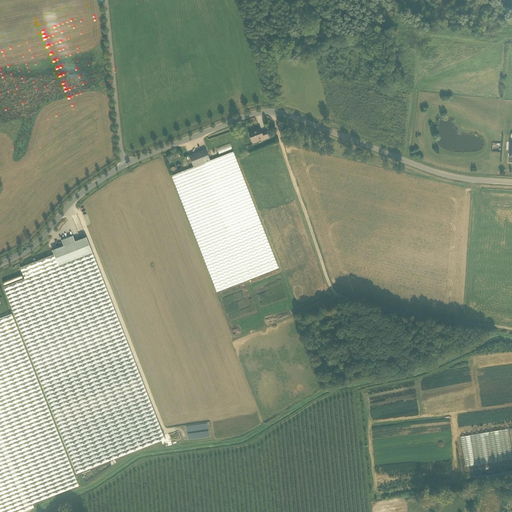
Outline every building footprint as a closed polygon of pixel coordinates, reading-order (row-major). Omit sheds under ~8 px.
[(262,141),(269,138),(266,130),(261,132),(260,128),(255,130),(256,131),(249,134),(252,142),(261,138),(262,141)] [(219,154),(232,148),(230,143),(216,148),(219,154)] [(189,156),(193,167),(210,160),(206,149),(189,156)] [(278,268),(233,151),(210,160),(193,167),(171,175),(173,180),(216,292),(278,268)] [(58,265),(92,252),(86,237),(75,241),(73,236),(61,240),(63,246),(52,250),(54,254),(58,265)] [(58,265),(54,254),(20,267),(25,278),(3,287),(41,384),(77,474),(165,439),(130,349),(92,252),(58,265)] [(0,511),(20,511),(34,507),(32,503),(78,485),(11,314),(0,317),(0,511)] [(322,326),(325,335),(344,327),(341,319),(322,326)] [(186,425),(187,433),(188,439),(209,437),(208,430),(207,423),(186,425)] [(506,429),(461,436),(465,466),(511,459),(511,457),(510,441),(505,441),(504,434),(507,433),(506,429)]
